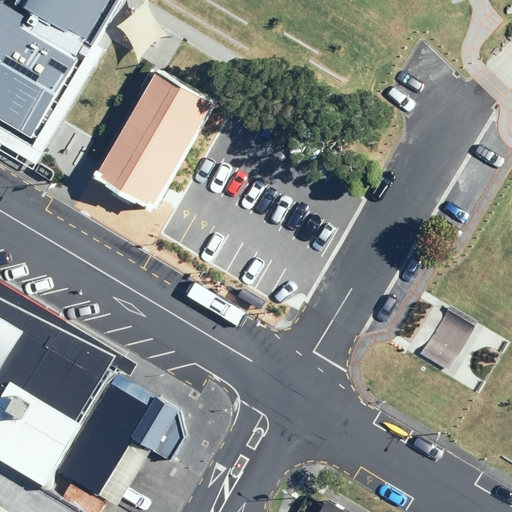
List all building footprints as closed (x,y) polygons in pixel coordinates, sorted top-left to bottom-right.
[(22,0),(21,2),(36,10),(31,18),(0,0),(0,138),(42,163),(109,48),(100,42),(124,0),(22,0)] [(123,189),(119,194),(137,205),(141,197),(160,209),(223,101),(167,68),(103,178),(123,189)] [(0,379),(16,389),(0,415),(0,455),(54,489),(65,471),(124,505),(156,449),(178,462),(192,437),(185,410),(135,380),(145,362),(0,276),(0,379)] [(253,292),(247,301),(264,310),(269,301),(253,292)] [(0,511),(92,511),(54,489),(0,455),(0,415),(16,389),(0,381),(0,511)] [(352,511),(332,500),(324,511),(352,511)]
